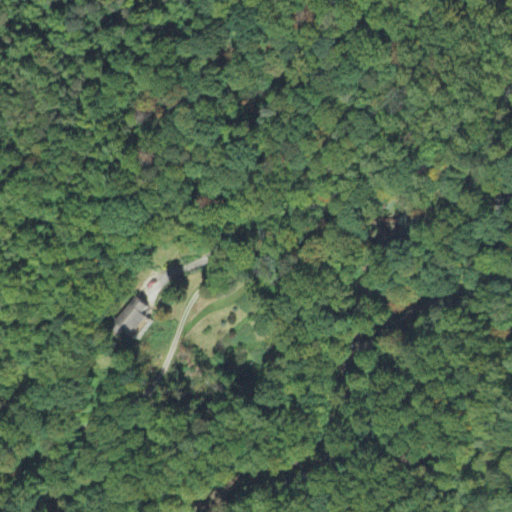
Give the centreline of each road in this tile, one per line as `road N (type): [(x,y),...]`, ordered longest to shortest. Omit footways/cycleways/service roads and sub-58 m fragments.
road 1 (residential): [(511,314),(463,290),(396,317),(356,363),(328,454),(301,475),(252,486),(220,511)]
road 2 (residential): [(50,511),(51,434),(138,401),(162,368),(185,306),(218,265)]
road 3 (residential): [(462,511),(506,377),(501,342),(463,290)]
